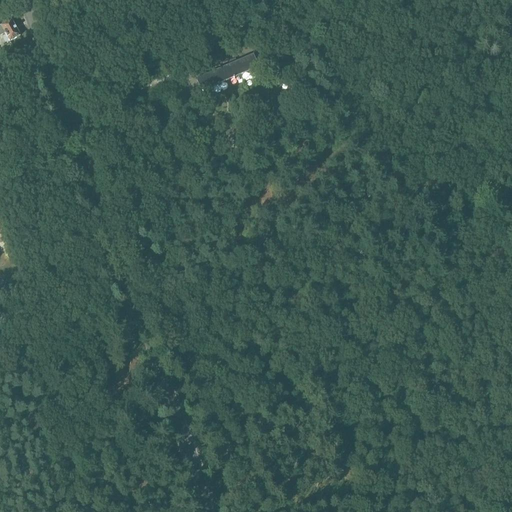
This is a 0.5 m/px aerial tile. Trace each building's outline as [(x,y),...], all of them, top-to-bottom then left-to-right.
[(0,26),(0,35),(5,33),(10,41),(20,36),(11,20),(0,26)] [(223,35),(210,40),(213,46),(225,40),(223,35)] [(230,66),(197,80),(202,92),(259,67),(254,56),(234,64),(232,61),(228,62),(230,66)] [(19,60),(11,65),(19,79),(27,74),(19,60)] [(7,338),(8,338),(17,336),(16,332),(36,328),(34,313),(23,315),(23,311),(3,314),(7,338)]
